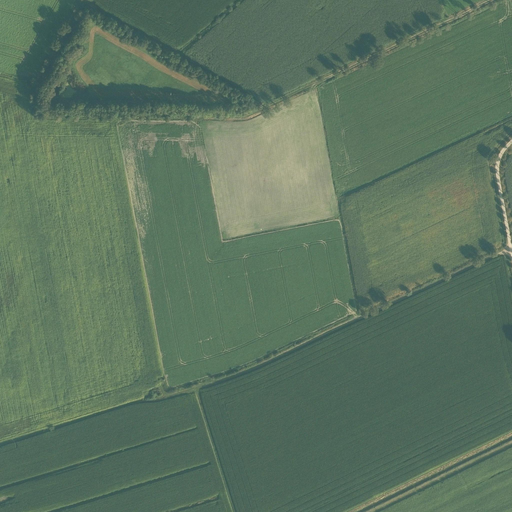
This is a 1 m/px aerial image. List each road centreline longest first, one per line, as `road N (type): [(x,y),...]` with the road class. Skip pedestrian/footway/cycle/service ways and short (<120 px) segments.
road 1 (track): [(493,0),(251,113),(169,114),(36,111),(34,81),(81,0)]
road 2 (track): [(165,396),(244,371),(508,249)]
road 3 (track): [(350,511),(511,434)]
road 4 (unclassified): [(511,264),(497,181),(497,162),(511,139)]
